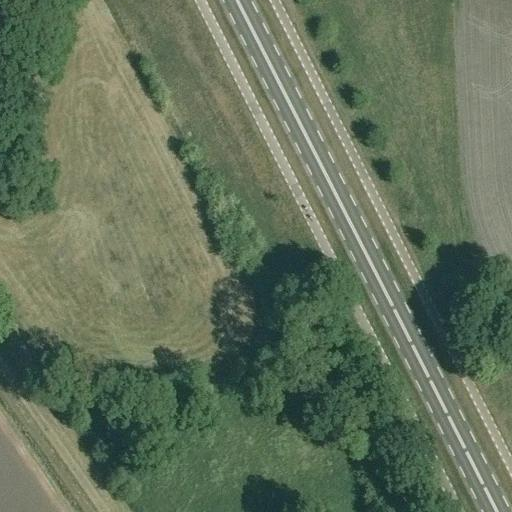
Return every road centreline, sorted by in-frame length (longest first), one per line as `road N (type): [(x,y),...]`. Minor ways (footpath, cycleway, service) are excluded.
road 1 (secondary): [(495,511),(236,0)]
road 2 (track): [(101,511),(0,365)]
